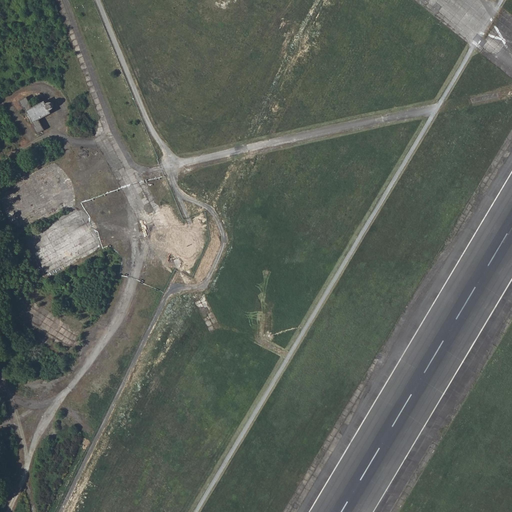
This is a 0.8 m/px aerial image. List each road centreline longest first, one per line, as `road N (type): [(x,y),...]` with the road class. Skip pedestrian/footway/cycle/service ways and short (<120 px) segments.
road 1 (unclassified): [(6,511),(54,405),(123,314),(153,216),(62,0)]
road 2 (track): [(170,169),(190,242),(59,511)]
